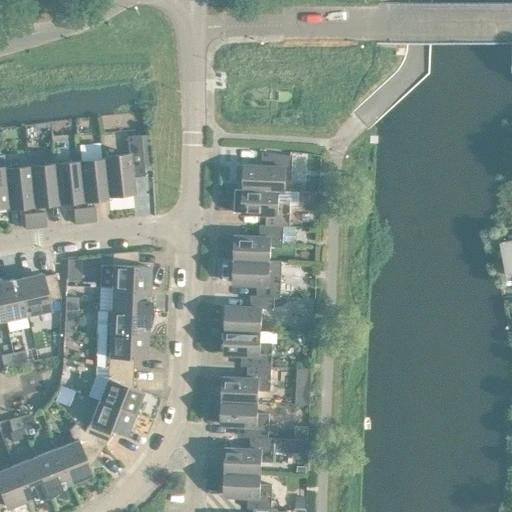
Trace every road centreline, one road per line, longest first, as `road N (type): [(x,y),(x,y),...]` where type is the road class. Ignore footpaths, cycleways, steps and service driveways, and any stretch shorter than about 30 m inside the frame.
road 1 (residential): [(186,227),(185,360),(170,437)]
road 2 (residential): [(192,29),(186,227)]
road 3 (residential): [(0,251),(186,227)]
road 4 (secondary): [(0,50),(135,0)]
